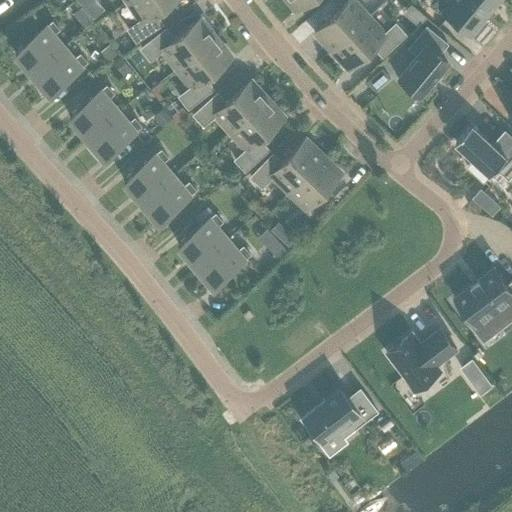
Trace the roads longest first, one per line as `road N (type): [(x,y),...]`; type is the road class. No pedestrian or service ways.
road 1 (unclassified): [(244,411),(0,119)]
road 2 (residential): [(394,172),(446,222),(444,260),(244,411)]
road 3 (residential): [(394,172),(268,48),(232,0)]
road 4 (residential): [(511,40),(394,172)]
